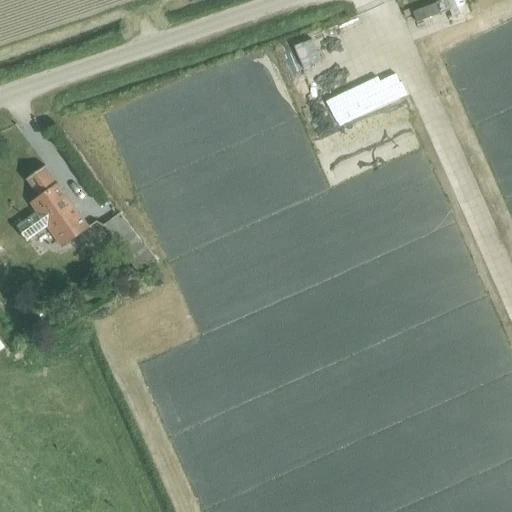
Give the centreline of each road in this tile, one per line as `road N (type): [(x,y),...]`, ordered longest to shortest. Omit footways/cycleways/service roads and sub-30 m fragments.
road 1 (unknown): [(511,286),(385,0)]
road 2 (unclassified): [(0,97),(287,0)]
